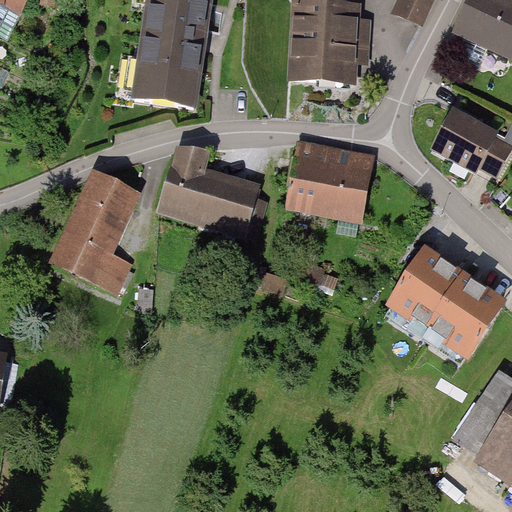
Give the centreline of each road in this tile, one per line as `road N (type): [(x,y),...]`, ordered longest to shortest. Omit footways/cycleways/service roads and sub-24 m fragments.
road 1 (residential): [(387,142),(276,133),(178,141),(0,205)]
road 2 (residential): [(511,256),(387,142)]
road 3 (residential): [(387,142),(451,0)]
